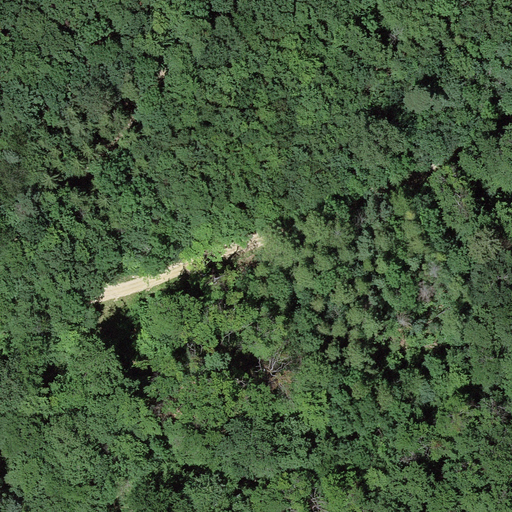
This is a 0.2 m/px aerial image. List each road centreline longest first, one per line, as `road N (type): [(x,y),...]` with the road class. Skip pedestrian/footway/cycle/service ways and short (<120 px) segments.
road 1 (track): [(511,120),(476,148),(399,186),(227,258),(131,287),(0,310)]
road 2 (track): [(0,273),(53,205),(111,151),(190,41),(209,0)]
road 3 (track): [(80,511),(64,467),(63,420),(131,287)]
